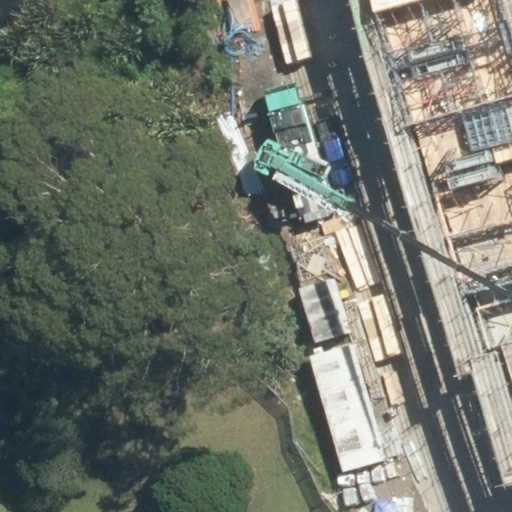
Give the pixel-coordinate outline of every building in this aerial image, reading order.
[(370,0),(373,8),(403,0),(370,0)] [(403,0),(373,8),(389,66),(511,32),(511,30),(503,0),(403,0)] [(511,32),(389,66),(404,124),(511,94),(511,32)] [(511,94),(404,124),(420,181),(511,156),(511,94)] [(511,156),(420,181),(435,239),(511,218),(511,156)] [(511,218),(435,239),(451,297),(511,280),(511,218)] [(511,280),(451,297),(467,355),(511,342),(511,280)] [(511,342),(467,355),(482,413),(511,405),(511,342)] [(511,405),(482,413),(498,469),(511,465),(511,405)]
